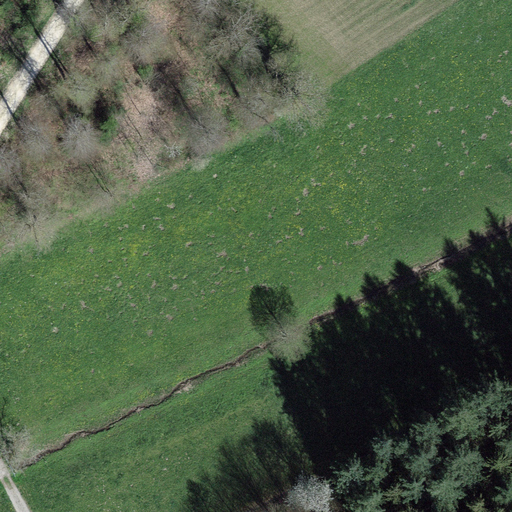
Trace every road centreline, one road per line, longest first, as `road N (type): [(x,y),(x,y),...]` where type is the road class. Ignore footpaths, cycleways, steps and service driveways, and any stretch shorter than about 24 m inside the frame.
road 1 (track): [(511,376),(234,511)]
road 2 (track): [(71,0),(0,119)]
